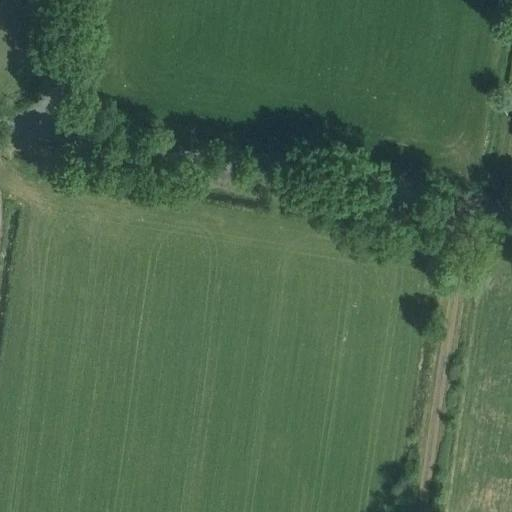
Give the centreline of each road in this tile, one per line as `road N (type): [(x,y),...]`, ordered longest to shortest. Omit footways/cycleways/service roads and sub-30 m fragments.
road 1 (unclassified): [(50,129),(511,222)]
road 2 (track): [(468,214),(421,511)]
road 3 (unclassified): [(50,129),(68,0)]
